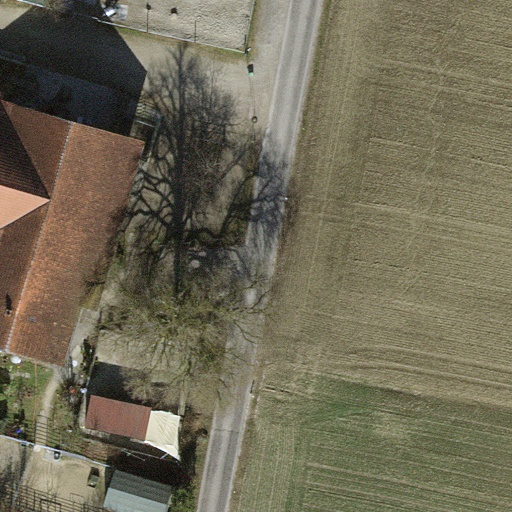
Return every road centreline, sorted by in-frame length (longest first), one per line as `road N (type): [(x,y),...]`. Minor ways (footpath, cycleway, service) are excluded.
road 1 (tertiary): [(307,0),(217,511)]
road 2 (track): [(287,109),(0,26)]
